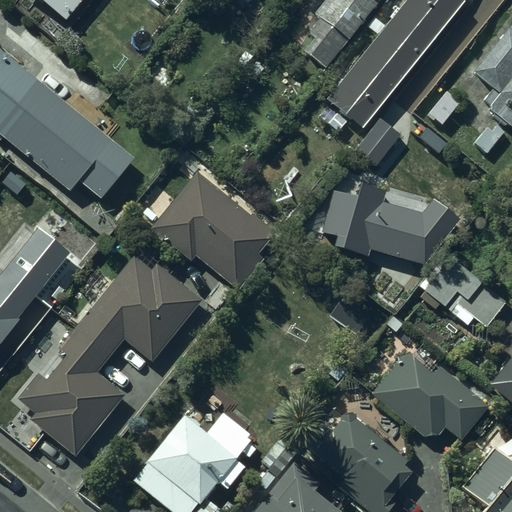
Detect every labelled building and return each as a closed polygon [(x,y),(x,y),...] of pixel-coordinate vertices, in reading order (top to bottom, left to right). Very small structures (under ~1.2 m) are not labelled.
[(36,0),(63,21),(79,0),(36,0)] [(333,0),(316,21),(325,28),(303,59),(326,74),(346,45),(348,46),(385,0),(333,0)] [(467,10),(454,0),(416,0),(327,108),(363,137),(467,10)] [(511,134),(511,36),(474,81),(501,105),(491,117),(511,134)] [(108,150),(0,61),(0,144),(67,199),(108,150)] [(458,104),(444,93),(428,114),(442,125),(458,104)] [(406,141),(384,123),(357,156),(379,174),(406,141)] [(486,128),(471,143),(485,155),(505,134),(496,126),(490,132),(486,128)] [(194,179),(153,230),(149,236),(190,268),(196,262),(238,295),(278,244),(194,179)] [(432,228),(357,205),(342,252),(418,275),(432,228)] [(98,252),(68,226),(39,259),(69,286),(98,252)] [(505,301),(443,252),(416,287),(422,291),(418,297),(433,309),(437,304),(469,329),(475,322),(483,328),(505,301)] [(97,379),(123,346),(150,367),(201,303),(154,266),(150,272),(133,259),(88,316),(60,351),(64,354),(45,379),(38,373),(15,401),(34,416),(29,422),(74,457),(121,398),(97,379)] [(9,267),(0,278),(0,358),(20,333),(18,331),(46,295),(9,267)] [(370,394),(420,436),(435,436),(443,427),(459,440),(488,406),(437,363),(429,373),(405,352),(370,394)] [(511,363),(507,360),(487,387),(511,405),(511,363)] [(340,490),(368,511),(390,511),(416,479),(405,471),(410,465),(344,415),(312,458),(345,483),(340,490)] [(205,445),(184,426),(142,473),(184,511),(199,511),(221,488),(222,490),(250,458),(218,430),(205,445)] [(511,511),(511,463),(491,447),(460,486),(484,505),(477,511),(511,511)] [(313,511),(311,510),(319,500),(293,479),(265,511),(313,511)]
